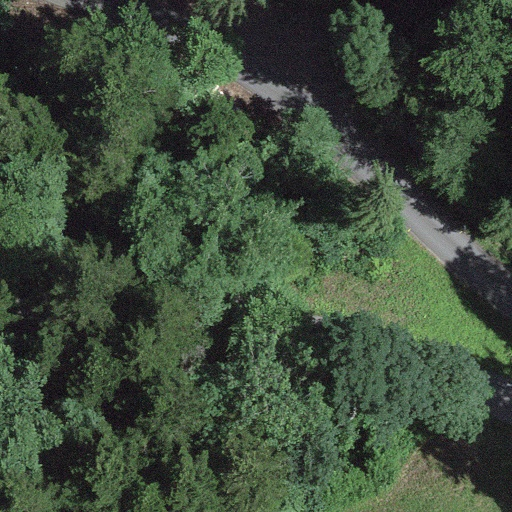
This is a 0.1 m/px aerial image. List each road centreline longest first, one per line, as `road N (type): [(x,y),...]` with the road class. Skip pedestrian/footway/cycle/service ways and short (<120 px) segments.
road 1 (residential): [(0,323),(83,310),(248,318),(511,376)]
road 2 (unclassified): [(511,272),(299,111),(218,58),(99,0)]
